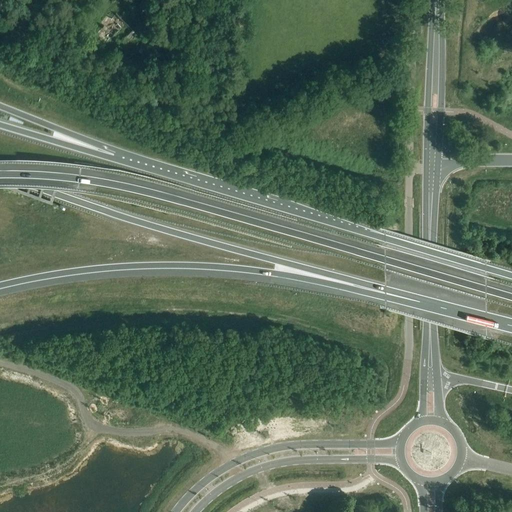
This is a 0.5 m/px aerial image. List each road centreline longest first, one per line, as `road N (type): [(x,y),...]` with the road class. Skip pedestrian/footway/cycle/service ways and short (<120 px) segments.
road 1 (motorway): [(511,298),(128,188),(0,175)]
road 2 (trunk): [(0,175),(420,300)]
road 3 (motorway): [(0,288),(102,271),(189,268),(271,273),(420,300)]
road 4 (trunk): [(511,276),(113,159)]
road 5 (track): [(235,462),(182,431),(100,428),(69,386),(0,364)]
road 6 (unclassified): [(401,442),(295,445),(245,457),(176,511)]
road 7 (unclassified): [(195,511),(262,467),(401,460)]
road 8 (unclassified): [(416,0),(408,199)]
road 9 (secondary): [(429,202),(429,327)]
road 10 (trunk): [(113,159),(0,106)]
